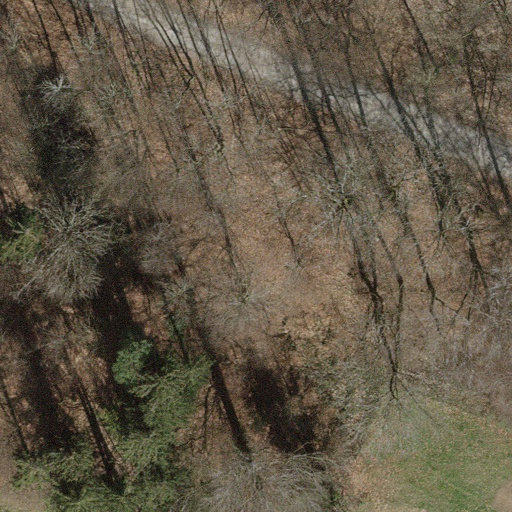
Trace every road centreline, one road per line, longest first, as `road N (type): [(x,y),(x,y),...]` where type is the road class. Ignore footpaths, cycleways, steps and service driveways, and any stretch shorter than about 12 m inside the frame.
road 1 (track): [(111,0),(511,164)]
road 2 (track): [(511,298),(415,264),(293,239),(174,187)]
